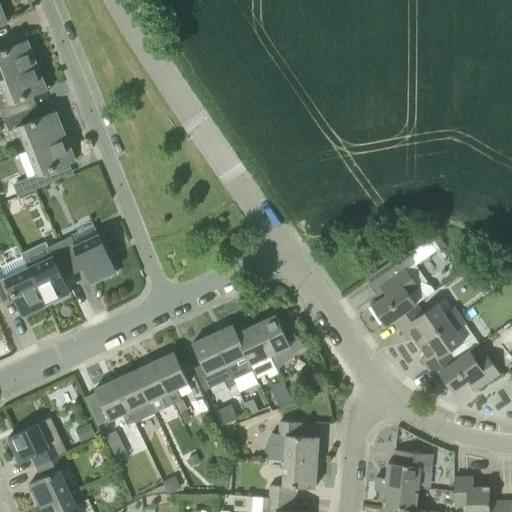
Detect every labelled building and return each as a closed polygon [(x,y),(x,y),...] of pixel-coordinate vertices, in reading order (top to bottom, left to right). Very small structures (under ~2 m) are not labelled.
[(0,49),(0,78),(37,64),(27,40),(0,49)] [(0,109),(4,118),(32,107),(27,96),(47,89),(37,64),(0,78),(0,109)] [(36,119),(32,107),(4,118),(9,131),(18,127),(28,150),(65,135),(56,111),(36,119)] [(28,150),(37,173),(13,183),(18,197),(33,190),(60,179),(56,168),(75,160),(65,135),(28,150)] [(77,242),(101,232),(98,224),(74,235),(77,242)] [(436,233),(428,239),(435,250),(444,243),(436,233)] [(60,241),(72,267),(84,262),(93,281),(116,271),(99,235),(77,245),(72,235),(60,241)] [(60,273),(72,267),(60,241),(48,247),(52,256),(29,267),(47,303),(70,293),(60,273)] [(0,269),(0,293),(3,300),(13,295),(22,315),(47,303),(29,267),(27,268),(22,258),(16,244),(0,251),(0,262),(3,268),(0,269)] [(394,319),(415,304),(435,291),(406,250),(366,278),(381,299),(371,305),(385,325),(394,319)] [(415,304),(394,319),(406,337),(412,333),(419,343),(460,315),(454,306),(444,313),(437,302),(422,313),(415,304)] [(276,314),(255,324),(275,366),(277,372),(279,371),(278,369),(304,346),(293,334),(286,337),(276,314)] [(466,324),(460,315),(419,343),(427,354),(421,358),(433,376),(439,372),(455,361),(449,352),(464,341),(457,331),(466,324)] [(253,371),(250,364),(236,333),(237,332),(233,324),(213,333),(234,380),(253,371)] [(237,332),(236,333),(250,364),(262,358),(267,370),(275,366),(255,324),(237,332)] [(192,343),(207,374),(219,368),(228,388),(236,384),(234,380),(213,333),(192,343)] [(470,350),(455,361),(439,372),(453,392),(467,382),(474,391),(499,373),(486,354),(477,360),(470,350)] [(154,361),(174,403),(181,400),(176,388),(189,382),(174,351),(154,361)] [(134,370),(149,401),(161,395),(166,407),(174,403),(154,361),(134,370)] [(154,413),(149,401),(134,370),(115,379),(135,422),(142,418),(154,413)] [(329,387),(325,377),(319,380),(323,389),(329,387)] [(135,422),(115,379),(95,389),(109,420),(122,414),(127,425),(135,422)] [(286,384),(292,397),(300,393),(294,380),(286,384)] [(249,414),(259,410),(254,398),(244,402),(249,414)] [(181,400),(174,403),(179,414),(186,410),(181,400)] [(232,406),(218,412),(222,423),(236,416),(232,406)] [(59,455),(60,456),(66,452),(50,417),(8,437),(19,461),(31,455),(36,466),(59,455)] [(284,460),(317,462),(318,436),(305,435),(306,422),(280,421),(279,434),(274,434),(271,433),(265,447),(268,448),(267,459),(284,460)] [(95,435),(89,423),(74,430),(80,442),(95,435)] [(121,468),(131,463),(116,431),(105,436),(121,468)] [(375,483),(418,488),(420,469),(430,470),(432,454),(404,451),(403,463),(388,462),(386,477),(376,476),(375,483)] [(65,466),(60,456),(59,455),(36,466),(41,477),(29,483),(40,506),(70,492),(59,469),(65,466)] [(188,460),(191,466),(200,462),(197,455),(188,460)] [(315,487),(317,462),(284,460),(283,485),(271,484),(270,496),(295,498),(296,486),(315,487)] [(466,505),(467,476),(454,476),(454,505),(466,505)] [(474,476),(467,476),(466,505),(466,511),(501,511),(501,501),(489,501),(489,487),(473,486),(474,476)] [(168,494),(180,488),(176,481),(171,479),(163,482),(168,494)] [(416,510),(416,509),(418,488),(375,483),(375,489),(385,490),(383,506),(416,510)] [(79,511),(70,492),(40,506),(43,511),(79,511)] [(295,498),(270,496),(270,497),(263,497),(262,511),(307,511),(308,511),(295,510),(295,498)] [(511,511),(511,500),(501,501),(501,511),(511,511)]
